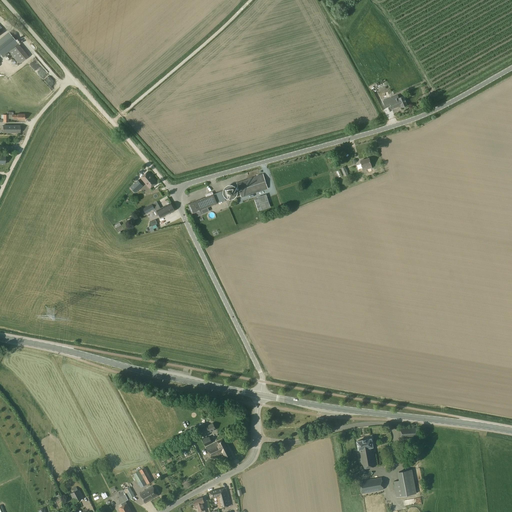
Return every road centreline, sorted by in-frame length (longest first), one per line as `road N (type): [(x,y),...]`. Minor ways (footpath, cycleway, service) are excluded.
road 1 (unclassified): [(171,189),(402,123),(511,67)]
road 2 (tertiary): [(260,395),(0,337)]
road 3 (tertiary): [(511,430),(260,395)]
road 4 (unclassified): [(260,395),(262,377),(171,189)]
road 5 (unclassified): [(171,189),(71,76)]
road 6 (unclassified): [(0,193),(33,123),(71,76)]
road 7 (residential): [(257,439),(294,442),(366,423),(391,428)]
road 8 (tertiary): [(163,511),(245,465),(257,439)]
